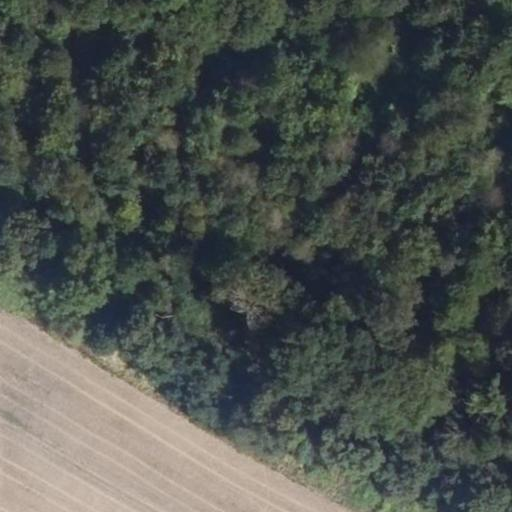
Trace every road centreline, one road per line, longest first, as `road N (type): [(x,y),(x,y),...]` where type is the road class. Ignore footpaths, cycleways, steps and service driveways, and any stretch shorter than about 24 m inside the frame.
road 1 (motorway): [(511,132),(118,79),(0,55)]
road 2 (motorway): [(0,117),(511,195)]
